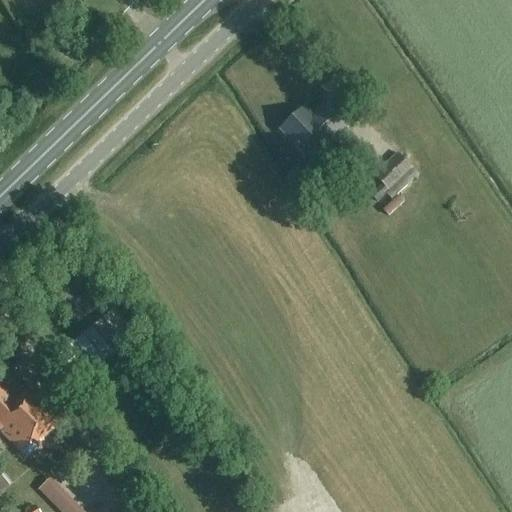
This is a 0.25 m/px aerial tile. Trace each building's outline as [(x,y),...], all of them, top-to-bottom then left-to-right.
[(350,124),(328,101),(311,118),(303,109),(280,131),(288,139),(288,140),(310,163),(350,124)] [(378,144),(402,142),(401,134),(378,136),(378,144)] [(427,151),(422,135),(408,139),(414,156),(427,151)] [(372,177),(387,193),(411,170),(397,154),(372,177)] [(0,389),(0,431),(1,432),(25,458),(62,420),(30,388),(14,404),(0,389)] [(54,509),(66,497),(50,480),(38,492),(54,509)]
